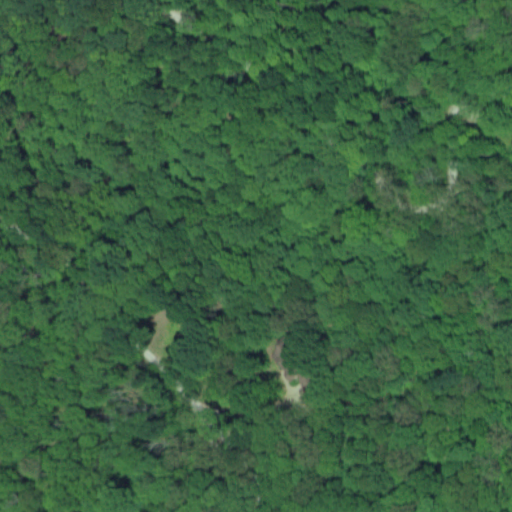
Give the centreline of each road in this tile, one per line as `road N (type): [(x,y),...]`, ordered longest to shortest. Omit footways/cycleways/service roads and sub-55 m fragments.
road 1 (residential): [(129,0),(171,13),(233,53),(418,214),(451,196),(455,108),(485,92),(511,101)]
road 2 (residential): [(0,222),(79,266),(199,413)]
